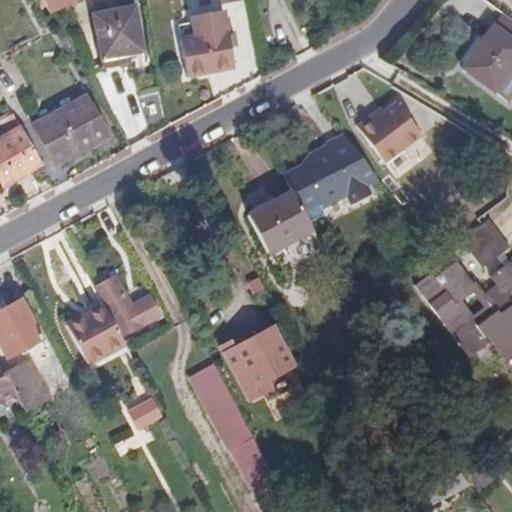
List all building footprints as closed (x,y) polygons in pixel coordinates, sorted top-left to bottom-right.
[(46,0),(53,11),(71,0),(46,0)] [(141,45),(132,0),(92,7),(101,52),(104,70),(132,66),(129,47),(141,45)] [(511,0),(489,0),(485,6),(511,24),(511,0)] [(233,70),(225,29),(210,32),(211,37),(180,42),(187,79),(233,70)] [(511,68),(511,44),(491,30),(461,72),(493,95),(511,68)] [(109,135),(87,96),(34,125),(56,165),(109,135)] [(387,100),(351,131),(383,168),(419,137),(387,100)] [(0,185),(1,188),(41,166),(21,129),(0,139),(0,185)] [(299,170),(279,181),(288,198),(299,217),(316,208),(320,212),(343,200),(350,208),(367,198),(362,189),(373,183),(339,140),(321,149),(323,151),(304,161),(309,168),(301,172),(299,170)] [(299,217),(288,198),(242,223),(264,260),(308,235),(299,217)] [(485,225),(456,246),(477,275),(505,254),(485,225)] [(335,277),(347,270),(340,258),(328,265),(335,277)] [(511,275),(507,268),(488,281),(501,299),(489,308),(474,287),(470,290),(454,268),(431,284),(427,280),(414,289),(466,362),(489,345),(500,361),(511,352),(511,275)] [(113,279),(91,290),(118,341),(157,320),(147,300),(128,310),(113,279)] [(261,297),(254,284),(243,290),(250,302),(261,297)] [(40,343),(18,304),(0,313),(0,354),(4,363),(40,343)] [(119,347),(97,306),(61,326),(81,366),(119,347)] [(175,335),(167,323),(156,329),(163,343),(175,335)] [(285,370),(265,330),(225,352),(246,391),(285,370)] [(144,366),(138,355),(129,360),(135,370),(144,366)] [(4,378),(25,418),(52,405),(31,364),(4,378)] [(257,511),(285,511),(209,371),(185,384),(224,456),(227,456),(257,511)] [(0,402),(10,397),(0,377),(0,402)] [(127,417),(137,437),(157,426),(147,406),(127,417)] [(477,464),(457,474),(466,486),(472,493),(489,480),(477,464)] [(453,476),(405,503),(412,511),(418,511),(466,486),(457,474),(453,476)]
